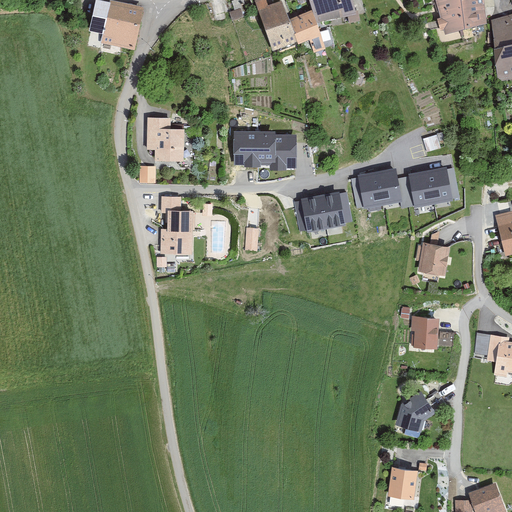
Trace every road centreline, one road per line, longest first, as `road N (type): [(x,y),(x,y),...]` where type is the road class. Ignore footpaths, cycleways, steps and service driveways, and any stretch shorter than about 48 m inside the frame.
road 1 (unclassified): [(189,511),(129,188)]
road 2 (residential): [(129,188),(292,185),(378,162),(418,133)]
road 3 (unclassified): [(129,188),(120,121),(159,0)]
road 4 (residential): [(511,320),(480,284),(478,212)]
